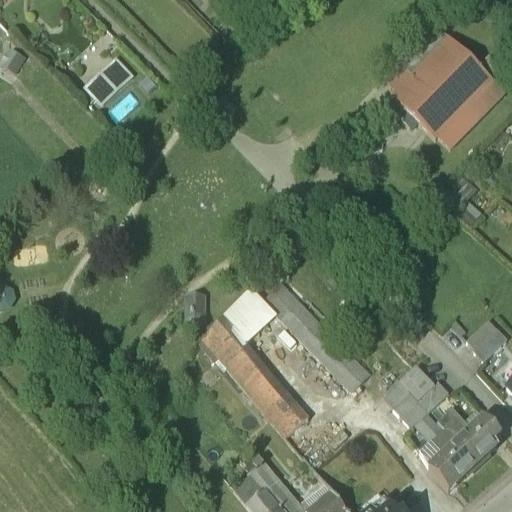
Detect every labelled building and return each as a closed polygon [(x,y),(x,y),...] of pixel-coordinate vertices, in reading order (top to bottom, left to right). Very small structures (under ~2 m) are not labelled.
[(394,65),(403,73),(412,81),(447,45),(429,28),(394,65)] [(395,98),(390,102),(408,120),(401,127),(410,135),(417,128),(434,146),(437,143),(449,155),(504,99),(447,45),(412,81),(395,98)] [(116,67),(87,94),(100,109),(130,82),(116,67)] [(403,73),(386,90),(395,98),(412,81),(403,73)] [(0,314),(4,315),(9,312),(12,308),(13,303),(12,298),(9,293),(4,291),(0,290),(0,314)] [(369,380),(282,290),(263,307),(351,398),(369,380)] [(202,327),(202,303),(186,303),(186,327),(202,327)] [(306,424),(221,323),(202,345),(283,443),(306,424)] [(491,340),(483,331),(465,347),(474,356),(473,357),(482,367),(505,346),(495,335),(491,340)] [(423,381),(408,396),(417,407),(433,392),(433,391),(423,381)] [(447,399),(437,388),(433,391),(433,392),(417,407),(427,418),(447,399)] [(417,407),(408,396),(391,412),(410,433),(427,418),(417,407)] [(483,423),(470,434),(452,414),(437,428),(455,448),(476,470),(496,452),(493,448),(500,441),(483,423)] [(455,448),(427,474),(448,496),(476,470),(455,448)] [(299,511),(252,456),(245,462),(257,475),(232,496),(245,511),(299,511)] [(314,511),(339,511),(330,500),(314,511)]
